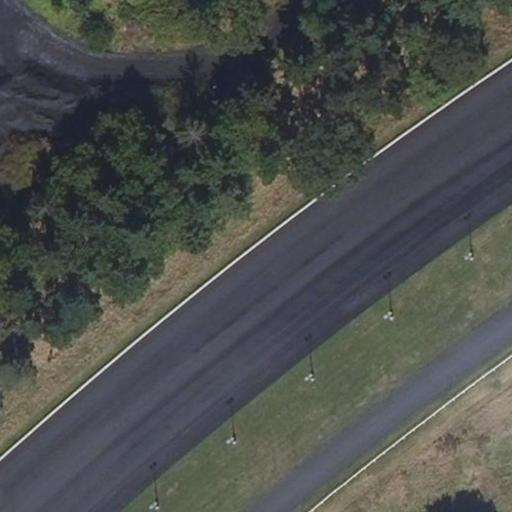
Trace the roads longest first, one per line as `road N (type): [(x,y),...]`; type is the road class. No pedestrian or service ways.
road 1 (unknown): [(511,162),(345,274),(65,511)]
road 2 (unknown): [(325,0),(256,47),(180,78),(127,87),(67,74),(0,32)]
